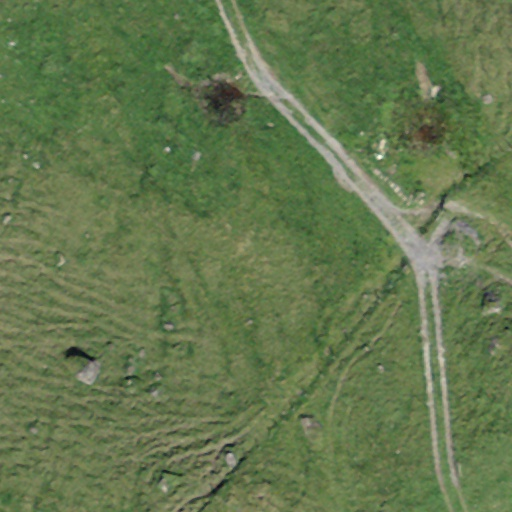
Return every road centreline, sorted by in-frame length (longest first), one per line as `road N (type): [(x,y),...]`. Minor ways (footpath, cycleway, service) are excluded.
road 1 (track): [(246,42),(268,76),(404,208),(427,290)]
road 2 (track): [(427,290),(447,482),(459,511)]
